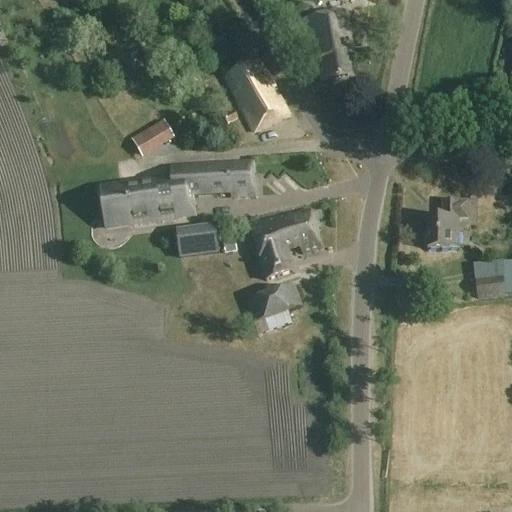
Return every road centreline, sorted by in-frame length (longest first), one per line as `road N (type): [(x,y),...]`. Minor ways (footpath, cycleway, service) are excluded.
road 1 (unclassified): [(359,511),(359,323),(383,152)]
road 2 (unclassified): [(383,152),(327,144),(239,0)]
road 3 (unclassified): [(383,152),(415,0)]
road 4 (unclassified): [(383,152),(511,149)]
